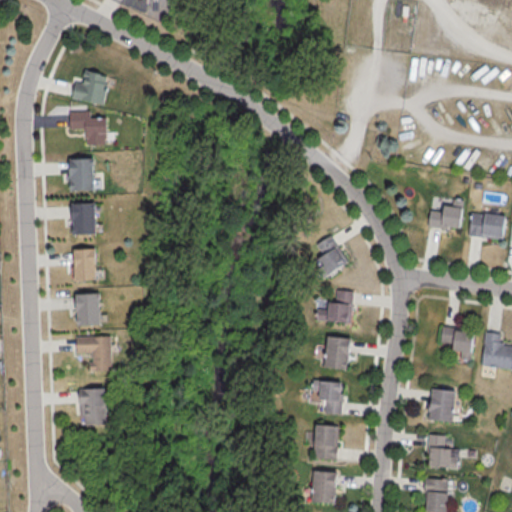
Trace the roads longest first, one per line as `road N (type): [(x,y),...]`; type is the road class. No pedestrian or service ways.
road 1 (residential): [(53,0),(271,120),(377,224),(400,311),(379,511)]
road 2 (residential): [(67,6),(41,41),(20,100),(33,471),(58,511)]
